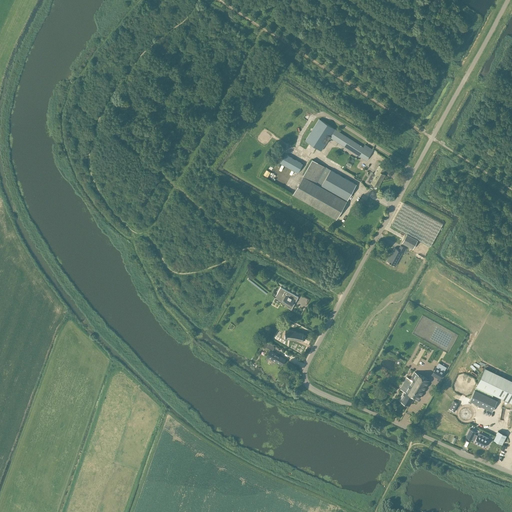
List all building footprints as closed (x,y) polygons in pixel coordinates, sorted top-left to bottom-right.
[(366,160),(371,152),(319,119),(305,140),(321,150),(330,137),(339,143),(366,160)] [(285,154),(280,163),(298,173),(303,164),(285,154)] [(325,167),(312,159),(303,175),(293,194),(336,219),(347,199),(356,184),(325,166),(325,167)] [(371,183),(369,186),(373,188),(375,185),(378,187),(385,174),(383,173),(385,169),(379,165),(374,173),(374,174),(375,175),(370,183),(371,183)] [(404,202),(391,225),(430,246),(443,224),(404,202)] [(407,234),(403,240),(402,243),(413,248),(417,240),(407,234)] [(394,248),(387,261),(389,262),(390,263),(390,262),(395,265),(402,252),(404,253),(406,248),(401,245),(398,250),(394,248)] [(291,310),(294,303),(298,297),(280,287),(275,297),(291,310)] [(285,330),(284,338),(295,339),(298,339),(298,340),(299,340),(299,339),(301,340),(302,341),(302,340),(304,339),(305,339),(305,338),(305,336),(306,336),(306,335),(305,335),(303,334),(303,333),(302,333),(300,333),(300,332),(299,332),(299,333),(296,332),(296,331),(285,330)] [(422,348),(419,353),(426,358),(430,353),(422,348)] [(267,357),(281,364),(284,358),(270,351),(267,357)] [(422,361),(413,356),(408,364),(417,369),(422,361)] [(438,363),(432,374),(439,379),(446,367),(438,363)] [(511,380),(485,368),(476,386),(511,402),(511,380)] [(405,392),(400,400),(409,405),(414,396),(418,398),(428,380),(415,372),(411,378),(410,380),(407,378),(404,383),(407,385),(408,386),(405,392)] [(497,400),(475,389),(469,401),(492,411),(497,400)] [(453,400),(449,409),(453,411),(458,403),(453,400)] [(475,431),(470,428),(466,437),(471,439),(474,441),(474,442),(484,447),(487,443),(488,441),(488,440),(487,439),(488,437),(479,433),(478,435),(477,435),(474,434),(475,431)] [(498,430),(494,440),(502,444),(506,434),(498,430)]
